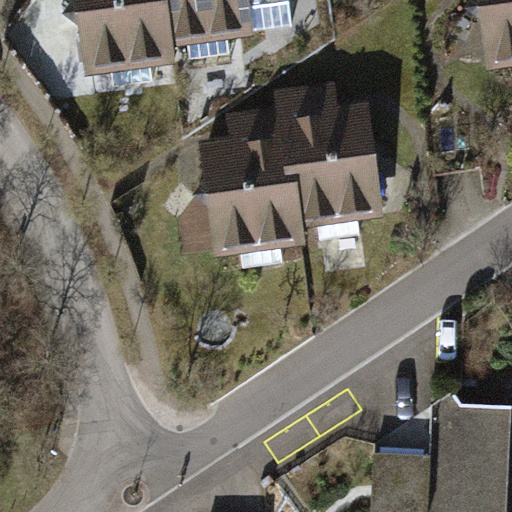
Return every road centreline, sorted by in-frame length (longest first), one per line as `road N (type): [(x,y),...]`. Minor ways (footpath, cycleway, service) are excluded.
road 1 (residential): [(511,219),(85,511)]
road 2 (residential): [(0,127),(74,265),(98,395),(94,463),(70,511)]
